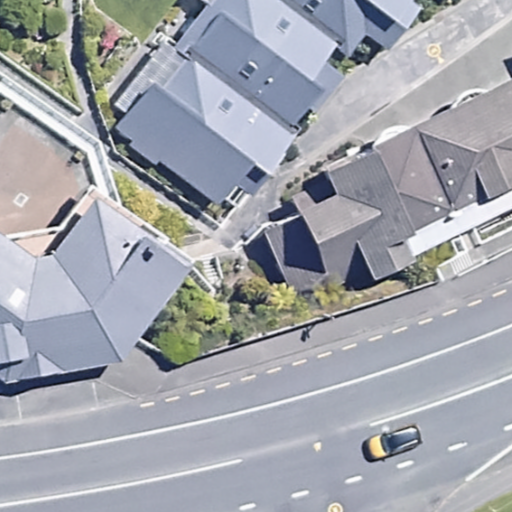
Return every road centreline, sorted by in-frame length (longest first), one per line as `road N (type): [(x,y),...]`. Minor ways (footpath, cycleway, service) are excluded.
road 1 (tertiary): [(330,450),(0,508)]
road 2 (tertiary): [(511,366),(330,450)]
